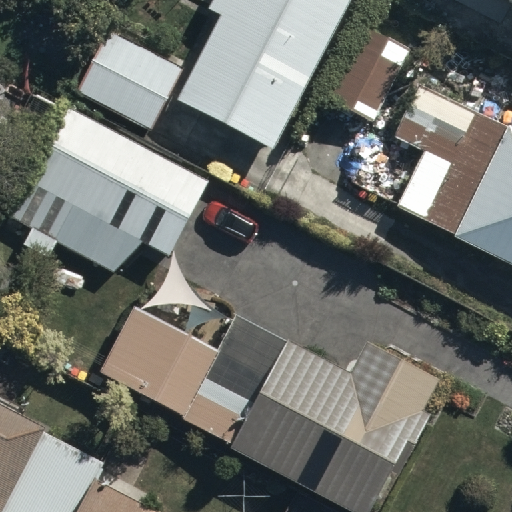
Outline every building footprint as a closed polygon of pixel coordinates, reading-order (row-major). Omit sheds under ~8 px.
[(210,0),(208,5),(220,12),(176,97),(271,147),(348,0),(210,0)] [(361,22),(322,91),(374,120),(384,99),(405,109),(393,134),(423,149),(395,206),(511,263),(511,121),(477,104),(472,114),(395,71),(407,48),(361,22)] [(107,29),(77,88),(149,127),(180,67),(107,29)] [(66,103),(24,179),(38,187),(19,219),(32,226),(24,241),(48,254),(55,240),(113,271),(141,239),(166,253),(206,179),(66,103)] [(132,303),(98,368),(357,511),(366,511),(391,466),(399,470),(430,411),(421,406),(438,375),(367,337),(349,371),(235,311),(216,347),(132,303)] [(0,400),(0,511),(156,511),(96,482),(106,462),(44,430),(47,424),(0,400)]
